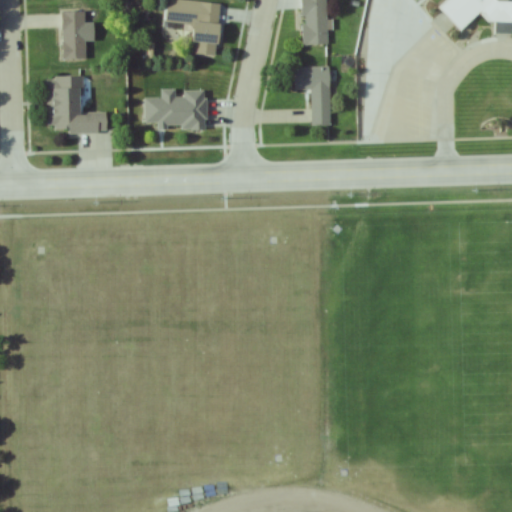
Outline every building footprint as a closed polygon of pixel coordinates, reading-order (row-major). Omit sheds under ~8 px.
[(326,0),(301,0),(302,45),(327,44),(326,0)] [(511,0),(443,0),(442,1),(442,6),(459,30),(484,12),(490,22),(496,22),(496,33),(511,33),(511,26),(511,0)] [(222,3),(197,1),(194,54),(219,55),(222,3)] [(61,11),(62,58),(85,58),(84,10),(61,11)] [(329,66),(295,66),(295,89),(311,89),(311,125),(329,125),(329,66)] [(82,76),(47,76),(46,127),(90,128),(91,122),(81,121),(82,76)]
